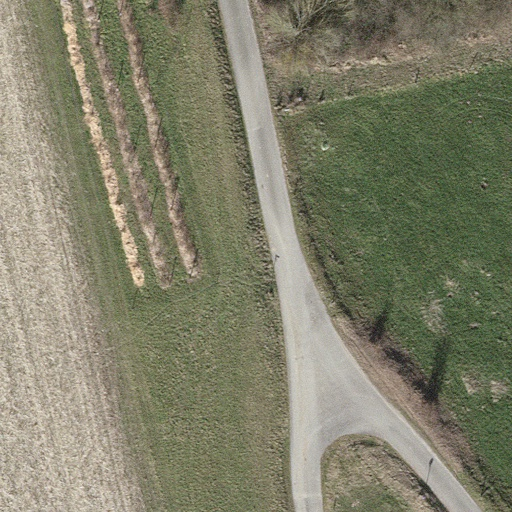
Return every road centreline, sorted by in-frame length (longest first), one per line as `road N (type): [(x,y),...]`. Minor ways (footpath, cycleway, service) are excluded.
road 1 (residential): [(448,511),(307,354)]
road 2 (track): [(311,511),(307,354)]
